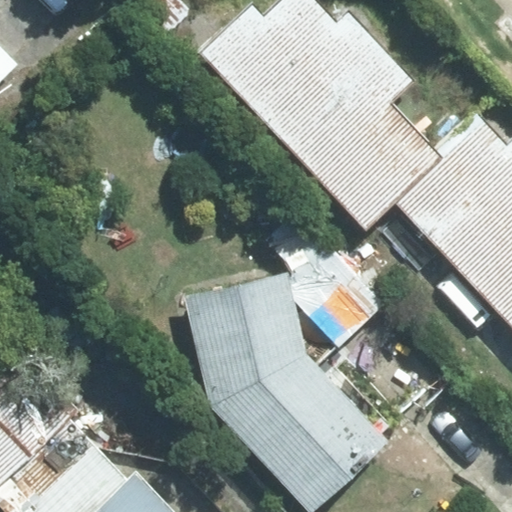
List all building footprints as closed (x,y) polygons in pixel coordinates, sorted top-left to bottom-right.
[(274,0),(263,11),(252,0),(250,0),(204,44),(369,220),(400,191),(511,313),(511,137),(508,140),(478,108),(437,146),(428,136),(460,107),(424,69),(418,75),(352,5),(342,14),(328,0),(274,0)] [(0,47),(0,80),(17,65),(0,47)] [(293,300),(338,348),(386,304),(326,240),(322,243),(294,212),(264,240),(292,269),(287,274),(293,300)] [(311,511),(387,442),(307,355),(293,300),(287,274),(187,298),(213,406),(311,511)] [(0,480),(70,417),(76,411),(0,327),(0,480)] [(0,480),(0,505),(6,511),(93,511),(128,479),(70,417),(0,480)] [(172,511),(135,473),(128,479),(93,511),(172,511)]
